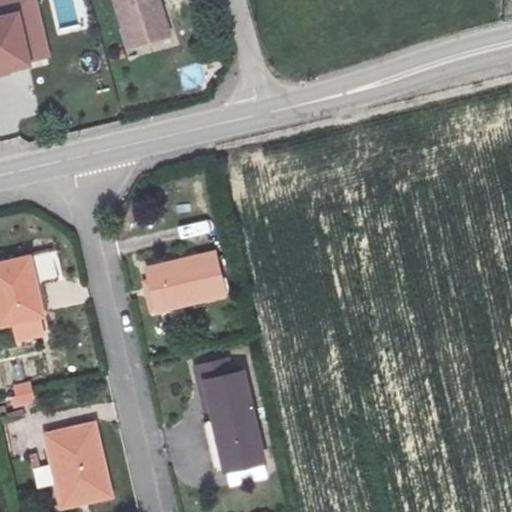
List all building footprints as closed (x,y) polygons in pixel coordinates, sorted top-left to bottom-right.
[(116,0),(129,46),(167,36),(157,0),(116,0)] [(22,20),(0,25),(0,76),(33,69),(22,20)] [(197,184),(201,217),(212,216),(208,183),(197,184)] [(213,250),(142,266),(153,314),(224,297),(213,250)] [(29,255),(0,260),(0,327),(41,319),(29,255)] [(254,435),(240,377),(203,386),(212,422),(202,425),(206,447),(254,435)] [(10,386),(14,408),(35,403),(31,381),(10,386)] [(104,493),(88,428),(46,438),(61,503),(104,493)] [(49,464),(33,470),(39,489),(55,484),(49,464)]
